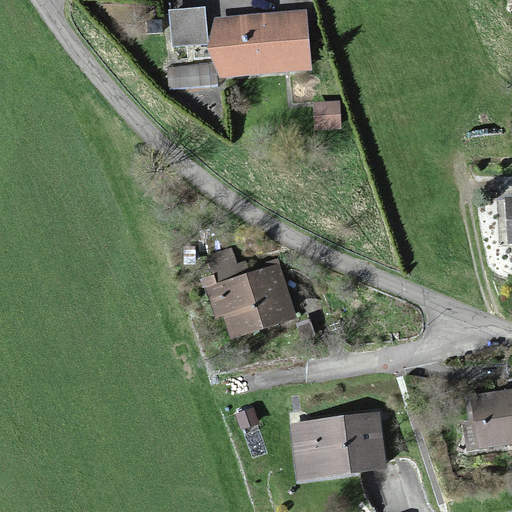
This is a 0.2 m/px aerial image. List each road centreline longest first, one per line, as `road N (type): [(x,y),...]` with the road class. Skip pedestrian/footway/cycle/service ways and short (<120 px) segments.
road 1 (unclassified): [(39,0),(143,128),(222,195),(289,237),(484,322)]
road 2 (residential): [(290,378),(420,349),(484,322)]
